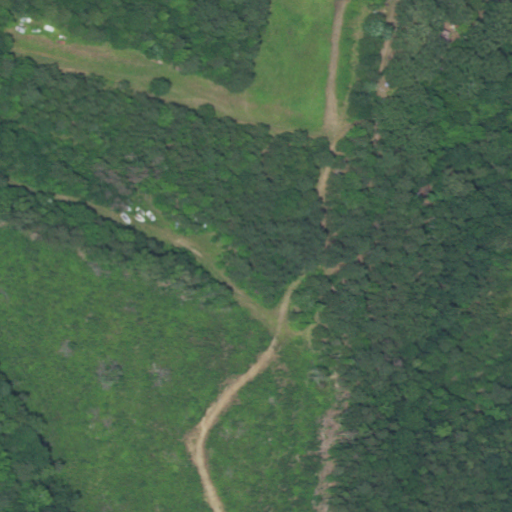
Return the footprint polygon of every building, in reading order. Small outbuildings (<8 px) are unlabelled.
[(439,61),(421,55),(429,32),(432,33),(434,27),(447,32),(446,36),(447,37),(439,61)] [(411,32),(419,36),(416,40),(409,37),(411,32)] [(425,112),(424,119),(427,119),(426,126),(416,124),(418,111),(425,112)] [(417,130),(415,139),(402,136),(404,127),(417,130)] [(466,159),(472,162),(470,168),(463,165),(466,159)] [(406,207),(405,190),(415,190),(415,182),(427,182),(428,206),(406,207)]
